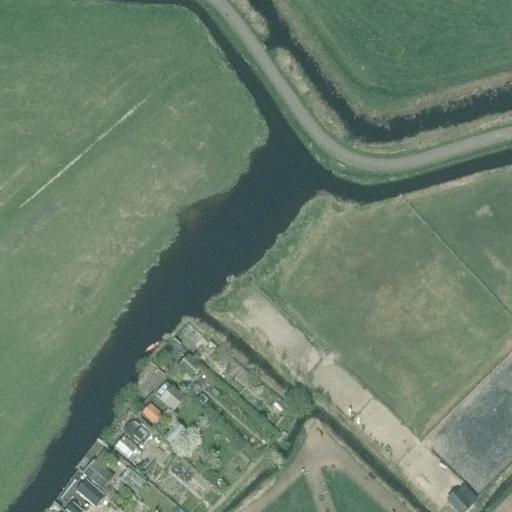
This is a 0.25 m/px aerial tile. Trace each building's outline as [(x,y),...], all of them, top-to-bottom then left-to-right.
[(182,383),(169,400),(181,409),(194,392),(182,383)] [(147,411),(162,421),(170,409),(156,399),(147,411)] [(167,430),(179,441),(192,427),(180,416),(167,430)] [(445,498),(458,511),(463,511),(477,499),(469,491),(463,496),(456,489),(445,498)] [(166,505),(168,511),(188,511),(183,498),(166,505)]
